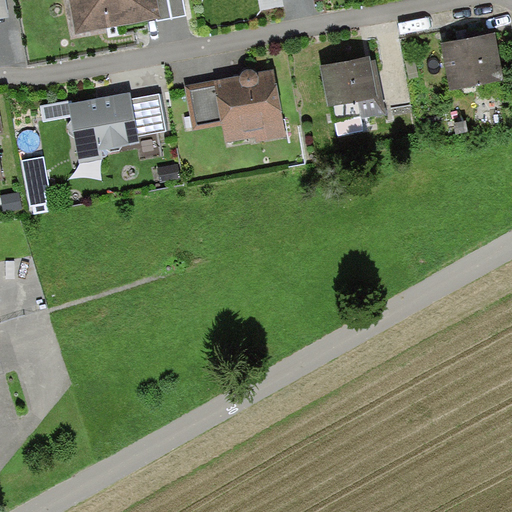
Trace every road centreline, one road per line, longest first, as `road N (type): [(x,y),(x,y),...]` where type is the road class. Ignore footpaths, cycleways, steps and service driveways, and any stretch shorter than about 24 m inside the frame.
road 1 (residential): [(36,511),(511,244)]
road 2 (residential): [(0,75),(153,58),(449,0)]
